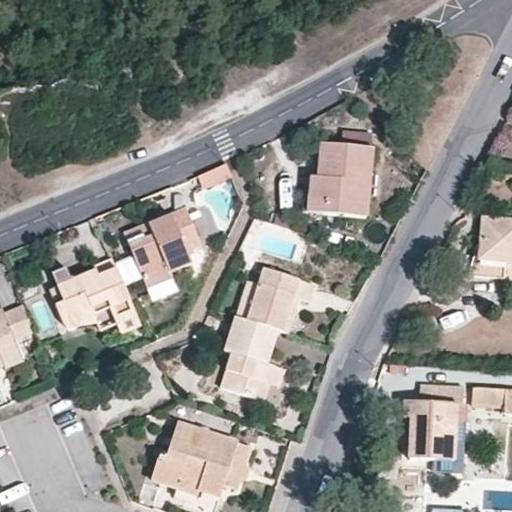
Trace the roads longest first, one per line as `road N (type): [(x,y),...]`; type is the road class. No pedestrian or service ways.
road 1 (residential): [(0,235),(230,141),(490,0)]
road 2 (residential): [(308,511),(361,341),(511,65)]
